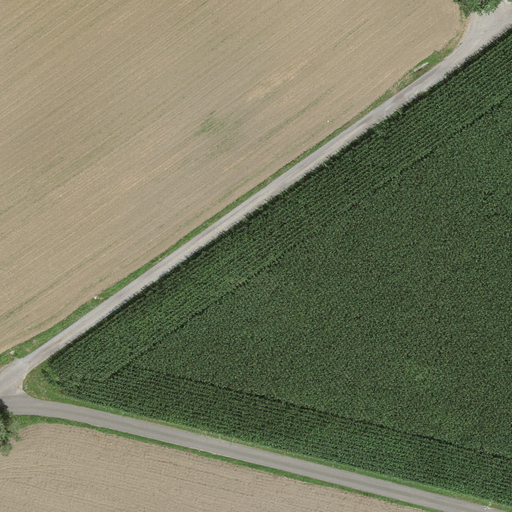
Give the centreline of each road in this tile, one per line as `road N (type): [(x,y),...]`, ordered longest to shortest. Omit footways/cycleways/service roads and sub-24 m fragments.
road 1 (track): [(0,390),(511,15)]
road 2 (track): [(485,511),(73,410),(0,403)]
